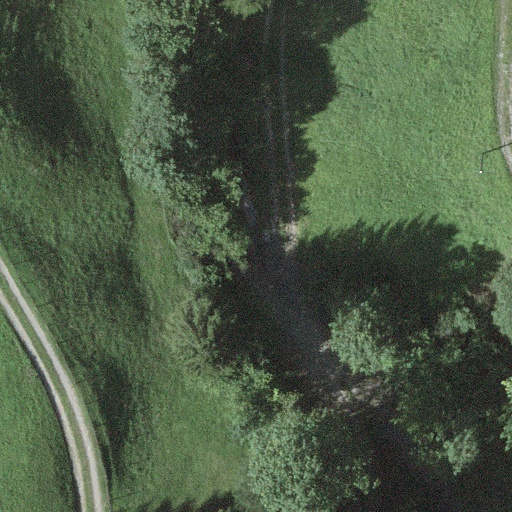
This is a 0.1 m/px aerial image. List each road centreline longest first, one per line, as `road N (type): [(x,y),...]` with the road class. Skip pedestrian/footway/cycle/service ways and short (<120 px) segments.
road 1 (track): [(281,0),(269,141),(289,291),(364,490),(364,511)]
road 2 (track): [(92,511),(81,429),(0,271)]
